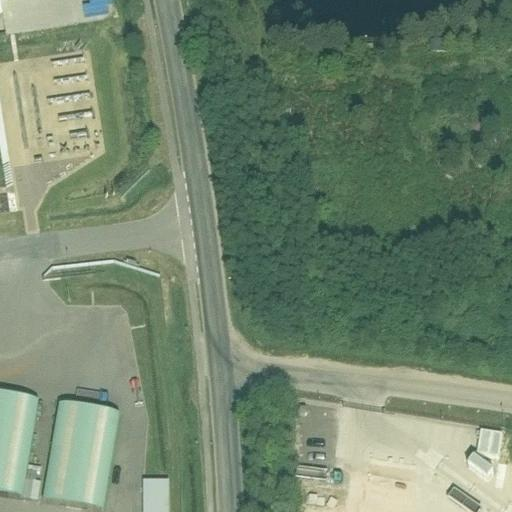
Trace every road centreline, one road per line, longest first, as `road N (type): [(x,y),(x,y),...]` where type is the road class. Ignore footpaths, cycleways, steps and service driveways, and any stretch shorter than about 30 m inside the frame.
road 1 (unclassified): [(511,405),(220,371)]
road 2 (tertiary): [(167,0),(205,230)]
road 3 (unclassified): [(205,230),(0,256)]
road 4 (tertiary): [(205,230),(220,371)]
road 5 (tertiary): [(220,371),(228,511)]
